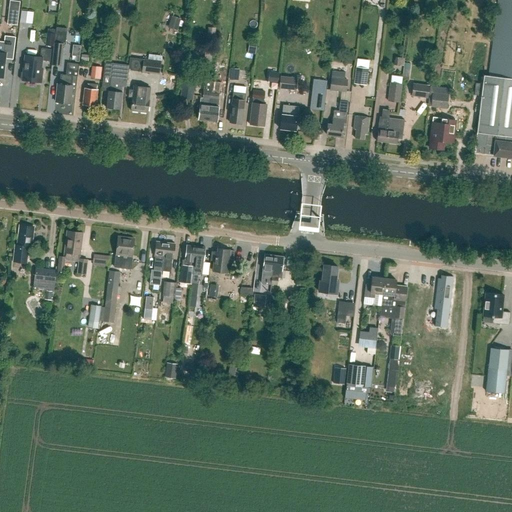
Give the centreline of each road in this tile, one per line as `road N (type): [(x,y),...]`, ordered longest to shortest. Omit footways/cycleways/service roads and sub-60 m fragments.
road 1 (tertiary): [(315,161),(0,124)]
road 2 (unclassified): [(307,244),(0,203)]
road 3 (unclassified): [(511,268),(307,244)]
road 4 (tertiary): [(511,184),(315,161)]
